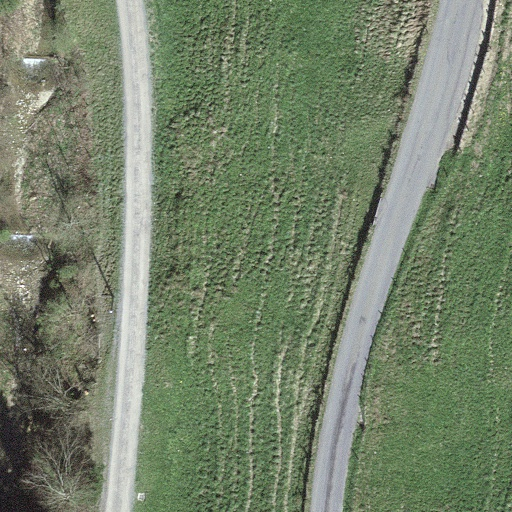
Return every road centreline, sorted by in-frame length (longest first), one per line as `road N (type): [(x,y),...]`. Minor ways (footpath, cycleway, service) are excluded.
road 1 (unclassified): [(463,0),(374,310),(344,511)]
road 2 (track): [(130,0),(139,85),(124,511)]
